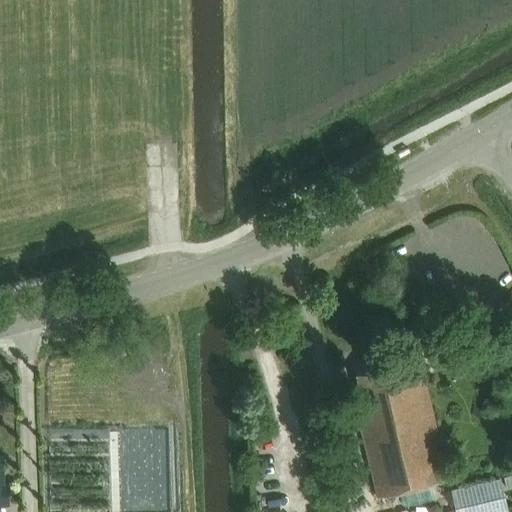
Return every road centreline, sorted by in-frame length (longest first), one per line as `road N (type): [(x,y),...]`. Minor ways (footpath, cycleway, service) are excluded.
road 1 (tertiary): [(181,276),(361,204),(481,135)]
road 2 (tertiary): [(181,276),(0,321)]
